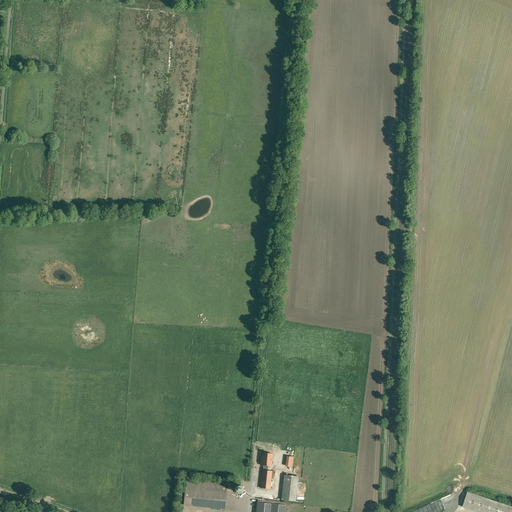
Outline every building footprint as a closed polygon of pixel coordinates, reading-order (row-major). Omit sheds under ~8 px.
[(272,454),(262,453),(260,466),(263,467),(268,467),(271,468),(272,454)] [(262,471),(260,489),(270,490),(272,472),(268,472),(262,471)] [(299,478),(284,476),(281,500),(296,502),(299,478)] [(225,509),(227,485),(186,481),(184,505),(225,509)] [(236,493),(237,494),(238,495),(240,495),(241,494),(242,493),(243,492),(243,491),(243,489),(242,488),(241,487),(240,486),(239,486),(237,486),(236,487),(235,488),(234,490),(234,491),(235,492),(236,493)] [(511,511),(511,506),(467,492),(462,507),(478,511),(511,511)] [(285,511),(286,506),(257,503),(255,511),(285,511)]
